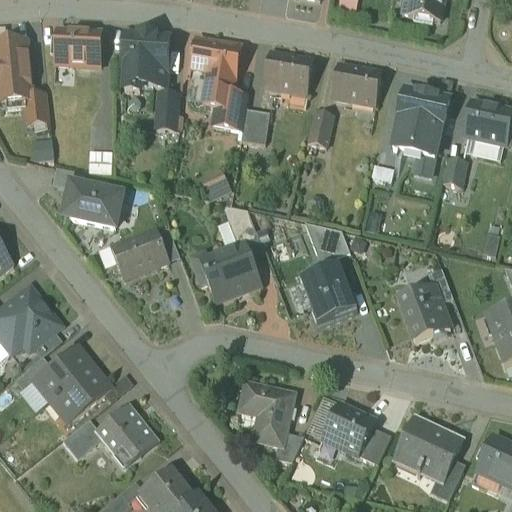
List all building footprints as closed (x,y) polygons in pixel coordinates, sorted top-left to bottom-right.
[(446,0),(412,0),(413,2),(407,1),(403,21),(409,22),(441,28),(446,0)] [(103,39),(58,37),(56,72),(75,73),(75,72),(102,73),(103,39)] [(171,44),(127,40),(124,76),(128,76),(126,98),(141,99),(141,96),(154,97),(155,94),(167,95),(171,44)] [(242,54),(198,47),(191,88),(209,91),(208,97),(220,99),(233,102),(233,100),(242,54)] [(28,48),(0,51),(0,109),(0,110),(26,107),(33,107),(33,102),(28,48)] [(315,67),(272,60),(265,95),(292,100),(292,101),(307,104),(307,102),(309,102),(315,67)] [(383,80),(340,72),(333,105),(377,113),(383,80)] [(452,105),(405,94),(390,156),(437,167),(452,105)] [(233,102),(220,99),(214,133),(244,138),(248,116),(250,103),(233,100),(233,102)] [(47,100),(33,102),(33,107),(26,107),(28,131),(49,129),(47,100)] [(182,103),(160,101),(157,136),(179,138),(182,103)] [(511,128),(511,117),(474,108),(466,143),(507,152),(511,128)] [(271,120),(248,116),(244,138),(242,148),(266,152),(271,120)] [(334,122),(318,118),(310,151),(327,154),(334,122)] [(112,160),(89,160),(89,178),(112,178),(112,160)] [(468,169),(450,165),(445,190),(462,194),(468,169)] [(123,201),(72,190),(68,211),(74,212),(71,225),(116,235),(123,201)] [(249,217),(223,212),(228,226),(233,224),(241,245),(257,239),(249,217)] [(343,238),(306,230),(317,258),(325,255),(330,269),(351,260),(343,238)] [(157,237),(113,254),(125,286),(170,269),(157,237)] [(246,249),(208,264),(206,258),(192,264),(203,292),(209,289),(216,309),(238,301),(237,298),(260,289),(261,292),(262,291),(246,249)] [(0,282),(13,272),(0,255),(0,282)] [(340,271),(301,286),(318,332),(357,317),(340,271)] [(443,276),(429,281),(433,293),(435,292),(442,311),(454,306),(443,276)] [(420,305),(402,312),(416,349),(451,336),(442,311),(435,292),(433,293),(417,299),(420,305)] [(1,315),(0,316),(0,346),(11,360),(23,350),(29,358),(61,333),(29,293),(1,315)] [(511,315),(488,324),(489,326),(491,325),(497,341),(495,342),(506,374),(511,371),(511,315)] [(50,373),(32,387),(33,388),(49,408),(55,404),(73,426),(111,396),(76,352),(50,373)] [(42,364),(14,386),(22,396),(33,388),(32,387),(50,373),(42,364)] [(131,393),(123,385),(111,396),(109,398),(100,406),(108,415),(131,393)] [(297,400),(246,389),(239,419),(258,424),(253,448),(279,454),(284,455),(288,440),(297,400)] [(377,428),(340,411),(323,447),(324,448),(325,446),(342,454),(341,456),(359,464),(360,464),(373,435),(377,428)] [(154,449),(125,413),(97,436),(96,436),(103,445),(115,461),(118,459),(128,471),(125,473),(126,474),(141,463),(139,460),(154,449)] [(89,426),(62,447),(77,466),(103,445),(96,436),(97,436),(89,426)] [(463,449),(415,426),(396,465),(398,465),(398,464),(421,474),(418,483),(420,484),(423,478),(438,485),(445,488),(452,472),(463,449)] [(393,443),(373,435),(360,464),(379,472),(393,443)] [(305,444),(288,440),(284,455),(279,454),(275,467),(293,470),(305,444)] [(511,450),(494,443),(478,478),(511,493),(511,450)] [(452,472),(445,488),(438,485),(431,500),(450,509),(464,478),(452,472)] [(169,477),(137,502),(145,511),(182,511),(191,505),(169,477)] [(130,511),(120,500),(105,511),(130,511)] [(191,505),(182,511),(203,511),(195,502),(191,505)]
